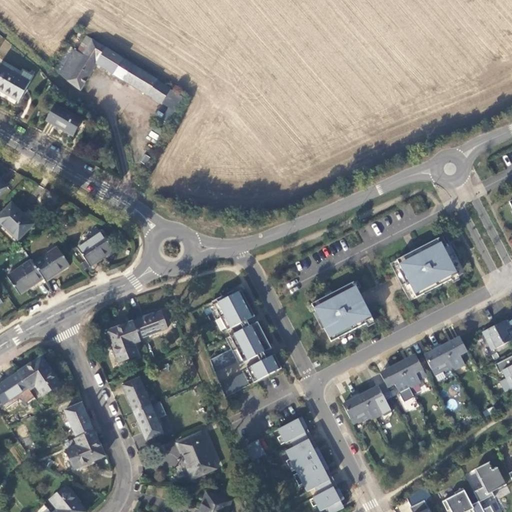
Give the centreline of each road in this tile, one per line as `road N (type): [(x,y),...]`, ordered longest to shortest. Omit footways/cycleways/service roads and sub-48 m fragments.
road 1 (tertiary): [(233,248),(437,167)]
road 2 (tertiary): [(312,381),(505,282)]
road 3 (residential): [(110,511),(125,492),(123,464),(56,314)]
road 4 (tertiary): [(0,128),(134,205),(158,236)]
road 5 (tertiary): [(312,381),(379,511)]
